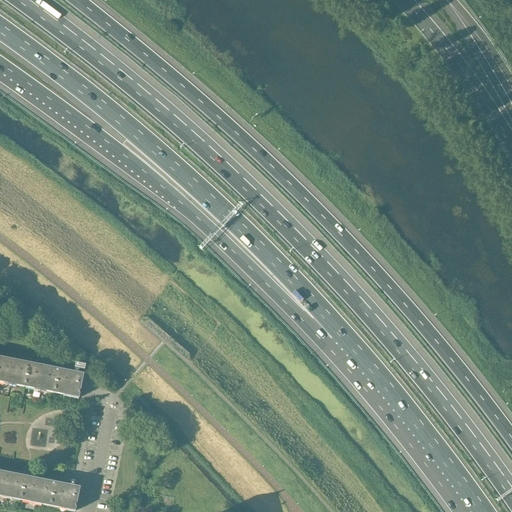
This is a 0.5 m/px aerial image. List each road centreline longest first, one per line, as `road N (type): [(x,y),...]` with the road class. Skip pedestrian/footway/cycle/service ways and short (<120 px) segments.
road 1 (motorway): [(511,494),(427,379),(301,239),(196,139),(28,0)]
road 2 (motorway): [(511,435),(348,239),(219,116),(76,0)]
road 3 (motorway): [(0,28),(177,162),(339,329)]
road 4 (motorway): [(0,64),(339,329)]
road 5 (motorway): [(339,329),(485,511)]
road 6 (motorway): [(511,147),(450,54),(402,0)]
road 7 (motorway): [(511,112),(440,0)]
